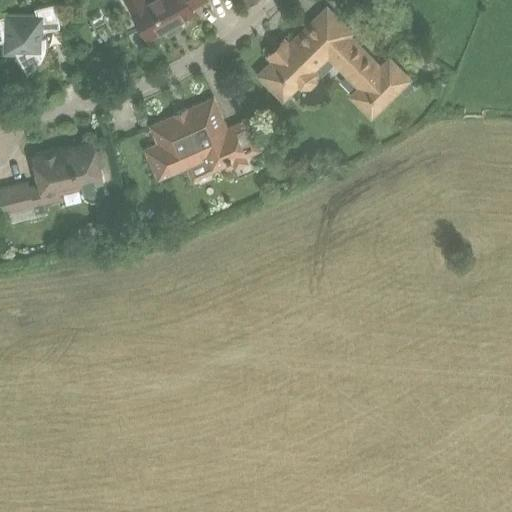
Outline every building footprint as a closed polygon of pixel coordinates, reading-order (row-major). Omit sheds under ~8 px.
[(126,0),(130,7),(147,38),(194,12),(191,6),(202,0),(126,0)] [(47,39),(47,34),(42,35),(42,30),(46,29),(60,26),(54,3),(0,16),(0,40),(2,40),(1,54),(15,55),(26,74),(30,72),(33,70),(34,69),(39,68),(40,62),(44,57),(46,51),(47,45),(47,39)] [(414,86),(408,79),(408,78),(389,58),(380,67),(348,34),(350,31),(327,7),(289,44),(287,41),(271,57),(273,59),(259,73),(283,98),(297,84),(301,86),(305,87),(309,86),(313,84),(315,80),(316,76),(315,72),(313,68),(328,54),(360,87),(351,95),(371,115),(398,88),(405,95),(414,86)] [(147,149),(159,176),(207,154),(213,168),(231,159),(232,162),(245,156),(244,154),(258,148),(246,120),(226,129),(212,98),(152,125),(160,143),(147,149)] [(43,192),(80,183),(81,188),(82,191),(85,196),(90,199),(95,199),(100,196),(103,192),(103,191),(103,186),(93,143),(34,157),(40,182),(29,185),(31,195),(43,192)] [(31,195),(29,185),(28,180),(0,187),(0,198),(3,212),(34,204),(31,195)]
